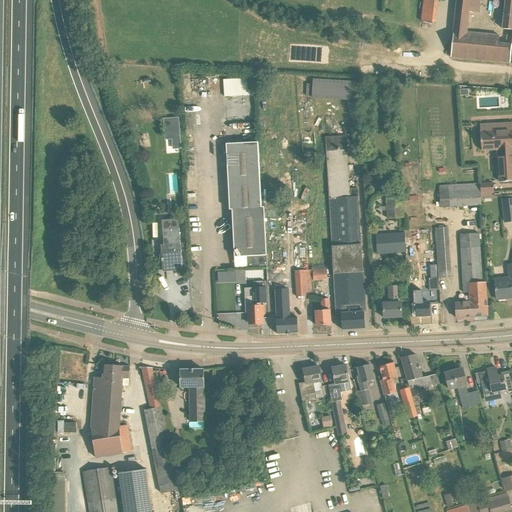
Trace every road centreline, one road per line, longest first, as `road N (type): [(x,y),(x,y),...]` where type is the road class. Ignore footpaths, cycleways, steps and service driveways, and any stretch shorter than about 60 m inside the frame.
road 1 (motorway): [(12,511),(19,0)]
road 2 (tertiary): [(136,337),(248,348),(511,335)]
road 3 (motorway): [(136,337),(123,197),(58,0)]
road 4 (unknown): [(449,339),(447,235),(422,196)]
road 5 (tertiary): [(136,337),(0,303)]
